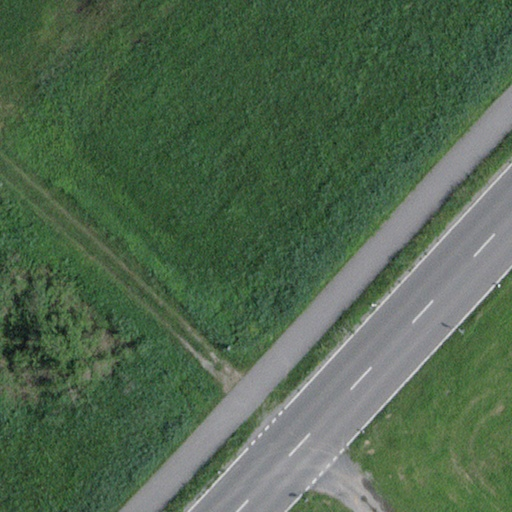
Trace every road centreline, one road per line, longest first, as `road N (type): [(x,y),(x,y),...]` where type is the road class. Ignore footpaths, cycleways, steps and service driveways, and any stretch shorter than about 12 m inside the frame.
road 1 (track): [(393,511),(0,138)]
road 2 (secondary): [(511,215),(236,511)]
